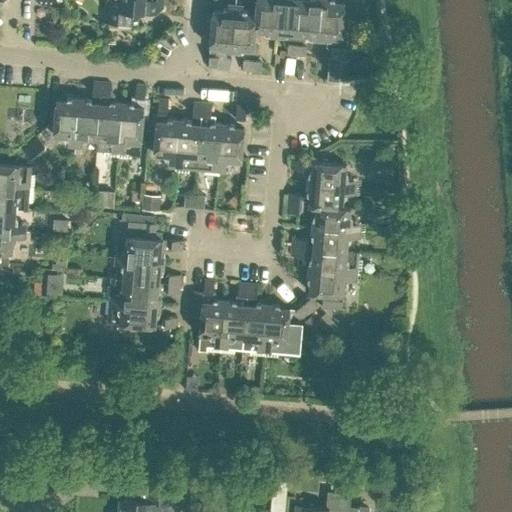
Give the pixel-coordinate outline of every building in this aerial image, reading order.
[(106,0),(105,22),(137,24),(138,11),(158,13),(163,9),(164,0),(106,0)] [(257,14),(256,30),(257,30),(264,31),(264,33),(267,34),(277,35),(280,0),(257,0),(257,14)] [(280,0),(277,35),(288,36),(287,42),(289,43),(289,42),(292,40),(299,40),(301,0),(280,0)] [(301,0),(299,40),(304,41),(307,44),(309,43),(310,38),(320,39),(323,0),(301,0)] [(323,0),(320,39),(331,39),(330,45),(332,47),(331,58),(341,59),(347,59),(349,37),(343,36),(346,1),(337,1),(336,0),(323,0)] [(211,46),(210,52),(217,53),(219,56),(219,57),(221,55),(221,50),(222,50),(232,51),(236,9),(226,8),(224,9),(222,11),(214,11),(211,46)] [(236,9),(232,51),(243,52),(245,51),(246,49),(255,50),(257,30),(256,30),(257,14),(249,13),(248,12),(246,10),(236,9)] [(289,43),(288,54),(297,55),(299,40),(292,40),(289,42),(289,43)] [(299,40),(297,55),(306,56),(307,44),(304,41),(299,40)] [(210,55),(209,67),(218,68),(219,67),(219,57),(219,56),(217,53),(210,52),(210,55)] [(244,58),(243,70),(253,71),(254,56),(247,55),(244,58)] [(352,55),(352,64),(367,64),(367,55),(352,55)] [(254,56),(253,71),(261,72),(262,60),(260,57),(254,56)] [(94,81),(92,93),(95,96),(102,97),(103,82),(94,81)] [(103,82),(102,97),(108,97),(111,95),(111,94),(112,83),(103,82)] [(122,101),(118,156),(130,157),(131,154),(140,155),(141,142),(143,118),(148,119),(150,98),(145,97),(146,86),(136,85),(136,96),(134,96),(133,103),(122,101)] [(0,113),(26,115),(27,90),(0,89),(0,113)] [(98,138),(97,150),(105,150),(104,155),(118,156),(122,101),(112,101),(112,96),(111,94),(111,95),(108,97),(102,97),(101,103),(98,138)] [(57,99),(54,135),(64,136),(64,137),(65,139),(77,140),(80,98),(69,97),(67,98),(67,100),(57,99)] [(80,98),(77,140),(89,141),(89,139),(91,138),(98,138),(101,103),(93,102),(93,100),(91,99),(80,98)] [(158,114),(165,114),(168,111),(169,100),(159,99),(158,114)] [(194,102),(193,114),(196,117),(202,118),(204,103),(194,102)] [(204,103),(202,118),(209,118),(212,115),(213,104),(210,103),(204,103)] [(246,121),(246,119),(247,107),(237,106),(236,117),(239,121),(246,121)] [(202,124),(197,169),(205,170),(205,174),(218,175),(219,162),(220,163),(224,123),(213,122),(213,117),(212,117),(212,115),(209,118),(202,118),(202,124)] [(158,120),(155,153),(163,154),(163,156),(165,158),(177,159),(180,119),(169,118),(167,119),(167,121),(158,120)] [(177,159),(175,171),(189,173),(189,169),(197,169),(202,124),(193,123),(193,122),(191,120),(180,119),(177,159)] [(224,123),(220,163),(230,163),(232,161),(233,160),(242,160),(245,128),(236,127),(236,125),(234,124),(224,123)] [(31,157),(35,157),(45,149),(45,145),(37,135),(23,147),(31,157)] [(293,159),(292,168),(304,169),(307,166),(307,160),(293,159)] [(310,171),(309,182),(348,185),(349,175),(347,173),(346,172),(347,163),(314,160),(313,169),(310,171)] [(0,184),(34,187),(35,175),(31,175),(32,166),(20,165),(0,162),(0,184)] [(310,205),(317,205),(317,204),(343,207),(343,206),(344,198),(345,198),(347,196),(348,185),(309,182),(308,193),(311,196),(310,205)] [(0,184),(0,206),(16,208),(28,209),(28,201),(33,201),(34,187),(0,184)] [(185,192),(184,206),(194,207),(195,193),(185,192)] [(142,209),(160,210),(161,195),(143,193),(142,209)] [(195,193),(194,207),(204,208),(205,194),(195,193)] [(290,193),(289,202),(304,203),(304,197),(302,194),(290,193)] [(289,202),(288,211),(300,213),(303,210),(304,203),(289,202)] [(312,225),(352,229),(353,218),(352,216),(350,216),(351,206),(343,206),(343,207),(317,204),(317,205),(317,213),(313,215),(312,225)] [(0,228),(17,230),(18,219),(17,217),(15,217),(16,208),(0,206),(0,228)] [(263,231),(263,215),(233,215),(233,231),(263,231)] [(52,219),(51,233),(67,233),(67,219),(52,219)] [(123,245),(122,256),(163,260),(164,249),(164,247),(168,248),(169,238),(162,238),(162,231),(157,230),(158,222),(128,220),(126,243),(123,245)] [(314,247),(347,250),(348,241),(350,241),(351,240),(352,229),(312,225),(311,236),(313,238),(314,239),(314,247)] [(0,265),(8,266),(9,251),(12,251),(13,246),(13,242),(15,242),(16,240),(17,230),(0,228),(0,265)] [(294,236),(293,245),(308,247),(309,241),(306,237),(294,236)] [(169,238),(168,248),(183,249),(184,239),(169,238)] [(293,245),(292,255),(304,256),(308,253),(308,247),(293,245)] [(347,250),(314,247),(313,256),(311,255),(309,258),(308,268),(348,271),(362,273),(362,259),(359,259),(360,251),(347,250)] [(53,263),(63,264),(63,255),(53,254),(53,263)] [(122,256),(121,267),(123,269),(123,278),(159,281),(159,272),(162,270),(163,260),(122,256)] [(323,291),(344,293),(344,285),(346,284),(347,282),(348,271),(308,268),(307,279),(309,281),(310,281),(309,290),(323,291)] [(166,276),(165,282),(180,283),(181,274),(169,273),(166,276)] [(105,297),(105,299),(159,303),(160,291),(167,291),(164,288),(165,282),(159,281),(123,278),(110,277),(110,285),(107,285),(106,297),(105,297)] [(204,291),(204,293),(211,294),(214,291),(214,289),(215,279),(205,278),(204,291)] [(240,297),(247,297),(249,297),(253,298),(256,294),(257,282),(250,282),(238,281),(238,293),(240,297)] [(165,282),(164,288),(167,291),(179,292),(180,283),(165,282)] [(287,283),(281,291),(294,301),(300,293),(287,283)] [(204,299),(203,299),(202,312),(198,348),(221,350),(226,298),(216,297),(216,290),(214,289),(214,291),(211,294),(204,293),(204,299)] [(193,290),(191,311),(202,312),(203,299),(203,293),(204,293),(204,291),(194,290),(193,290)] [(344,293),(323,291),(322,305),(342,307),(344,293)] [(240,297),(238,293),(237,299),(235,299),(226,298),(221,350),(232,351),(233,349),(242,350),(247,297),(240,297)] [(306,296),(301,300),(311,312),(318,305),(311,296),(306,296)] [(248,303),(249,297),(247,297),(242,350),(249,351),(249,355),(263,356),(268,302),(256,301),(254,303),(248,303)] [(105,299),(104,313),(108,313),(107,321),(119,322),(155,325),(156,316),(158,314),(159,303),(105,299)] [(297,304),(296,308),(304,317),(311,312),(301,300),(297,304)] [(302,325),(289,323),(290,307),(281,307),(279,303),(268,302),(263,356),(276,357),(276,353),(297,355),(299,353),(302,325)] [(176,327),(177,317),(165,316),(162,319),(162,325),(176,327)] [(345,332),(336,339),(344,348),(354,339),(346,331),(345,332)] [(149,468),(147,488),(141,487),(139,501),(120,499),(118,511),(160,511),(161,503),(176,505),(179,471),(149,468)] [(266,511),(281,511),(284,481),(269,479),(266,511)] [(296,505),(295,511),(369,511),(369,508),(351,506),(353,493),(329,491),(327,507),(296,505)]
